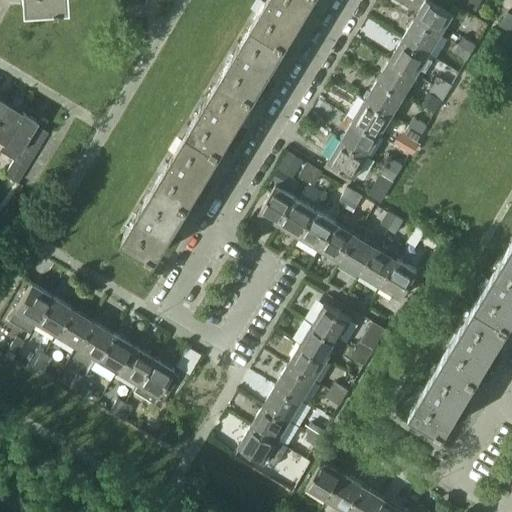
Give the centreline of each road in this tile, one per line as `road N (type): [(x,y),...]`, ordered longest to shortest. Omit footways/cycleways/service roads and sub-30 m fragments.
road 1 (residential): [(212,240),(357,0)]
road 2 (residential): [(212,240),(269,274),(223,351),(166,317)]
